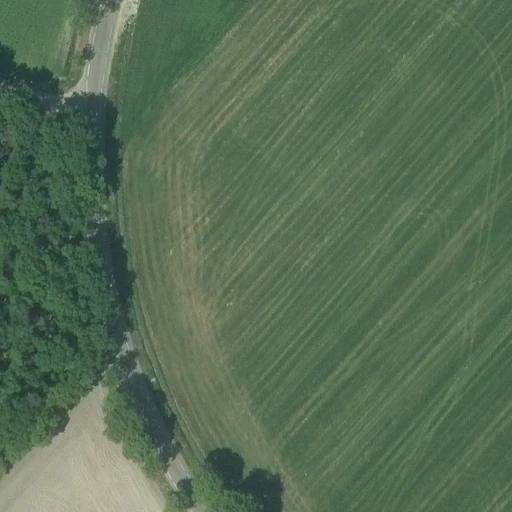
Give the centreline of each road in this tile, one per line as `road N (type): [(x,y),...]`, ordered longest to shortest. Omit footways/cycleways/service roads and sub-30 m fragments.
road 1 (tertiary): [(203,511),(122,375),(81,210),(75,121)]
road 2 (tertiary): [(75,121),(99,0)]
